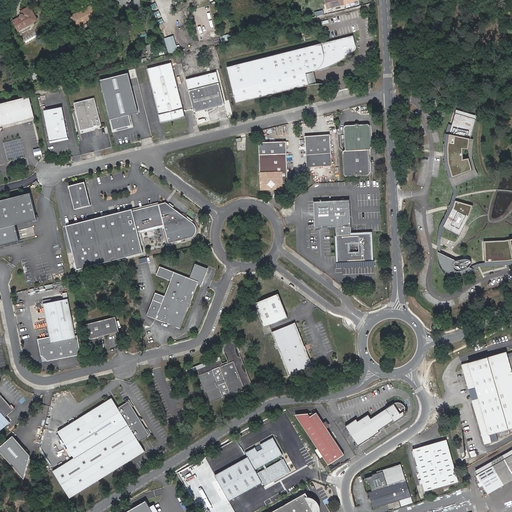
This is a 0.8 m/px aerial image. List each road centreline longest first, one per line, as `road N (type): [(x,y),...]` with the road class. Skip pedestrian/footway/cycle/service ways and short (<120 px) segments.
road 1 (unclassified): [(0,281),(15,363),(28,380),(51,383),(196,343),(231,263)]
road 2 (tertiary): [(94,511),(271,402),(350,390),(375,367)]
road 3 (unclassified): [(146,152),(388,92)]
road 4 (tertiary): [(396,311),(388,92)]
road 5 (residential): [(407,370),(423,397),(424,418),(349,472),(349,511)]
